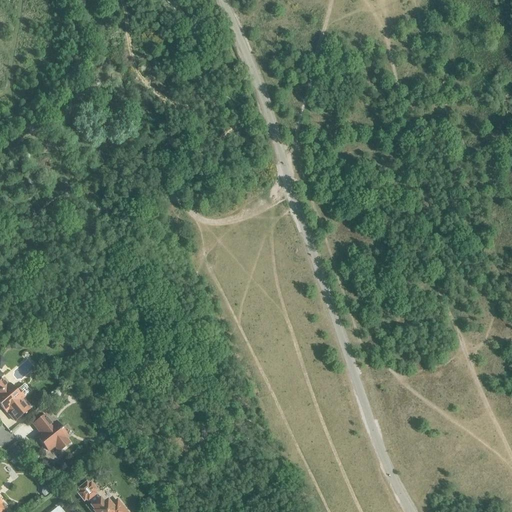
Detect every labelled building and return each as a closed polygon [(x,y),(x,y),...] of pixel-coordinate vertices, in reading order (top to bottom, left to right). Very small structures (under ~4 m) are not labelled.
[(112,131),(122,126),(117,116),(107,121),(106,120),(103,122),(96,120),(97,124),(94,125),(100,138),(102,137),(104,140),(112,136),(111,133),(113,132),(112,131)] [(23,176),(33,189),(44,181),(34,167),(23,176)] [(23,398),(17,392),(16,393),(10,385),(9,386),(4,380),(0,382),(0,406),(6,413),(7,412),(15,422),(29,410),(21,400),(23,398)] [(17,392),(23,398),(29,393),(23,387),(17,392)] [(56,422),(53,425),(45,415),(33,424),(43,437),(39,440),(48,451),(54,446),(59,452),(69,444),(64,438),(67,436),(56,422)] [(107,501),(103,504),(99,499),(91,506),(95,511),(94,511),(125,511),(117,501),(110,506),(107,501)]
